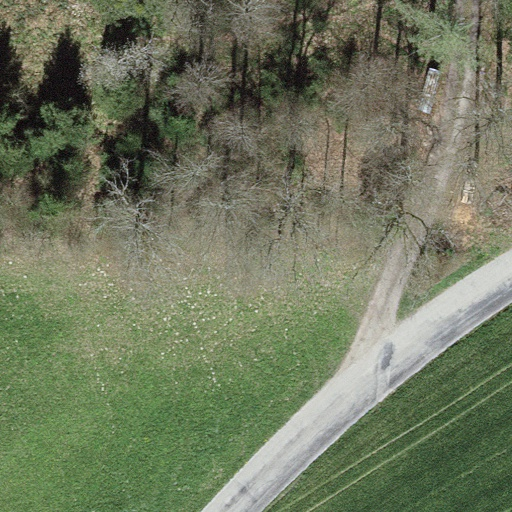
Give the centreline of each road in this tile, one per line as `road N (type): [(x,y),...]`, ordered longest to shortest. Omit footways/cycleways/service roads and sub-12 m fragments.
road 1 (unclassified): [(227,511),(404,345),(511,262)]
road 2 (track): [(404,345),(447,0)]
